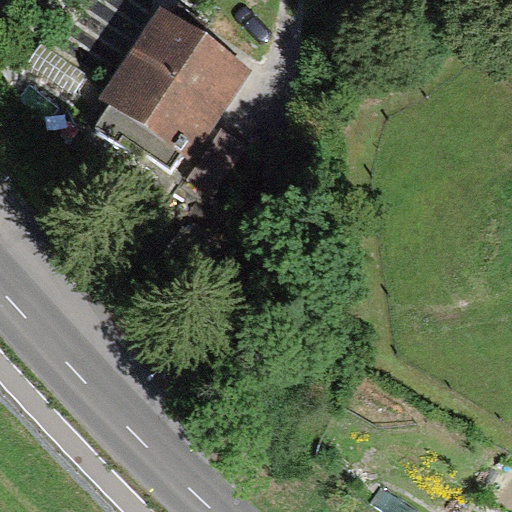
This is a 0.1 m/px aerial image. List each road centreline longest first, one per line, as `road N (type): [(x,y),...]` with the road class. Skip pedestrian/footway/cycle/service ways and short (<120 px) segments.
road 1 (track): [(151,453),(238,343),(264,281),(293,0)]
road 2 (tertiary): [(0,288),(216,511)]
